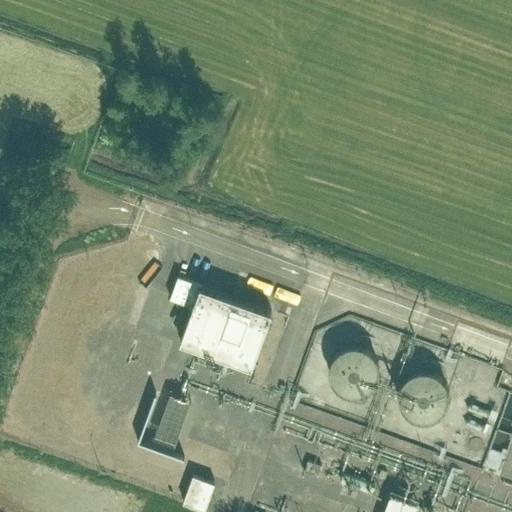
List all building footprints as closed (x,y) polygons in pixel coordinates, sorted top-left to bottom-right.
[(197,282),(178,274),(170,295),(190,302),(178,333),(249,360),(267,312),(196,285),(197,282)] [(377,370),(377,359),(372,349),(363,342),(353,339),(342,342),(333,349),(328,359),(328,370),(332,380),(341,387),(352,390),(363,387),(372,380),(377,370)] [(441,407),(447,396),(447,385),(441,374),(431,368),(419,366),(408,371),(400,380),(398,391),(401,403),(409,411),(420,415),(432,414),(441,407)] [(189,400),(169,393),(154,434),(174,441),(189,400)] [(209,431),(238,432),(238,405),(227,404),(227,410),(209,409),(209,404),(197,404),(197,412),(209,412),(209,431)] [(320,465),(308,461),(304,471),(317,475),(320,465)] [(214,481),(192,473),(183,499),(204,507),(214,481)] [(411,511),(415,502),(390,492),(382,511),(411,511)]
